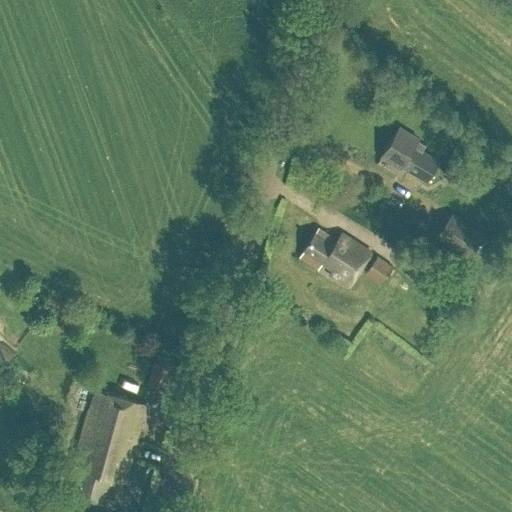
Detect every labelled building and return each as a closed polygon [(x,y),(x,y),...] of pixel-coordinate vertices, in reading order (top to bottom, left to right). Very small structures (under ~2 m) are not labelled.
[(426,180),(438,160),(413,145),(418,138),(397,125),(379,155),(400,168),(401,166),(426,180)] [(442,170),(448,176),(451,178),(448,181),(456,187),(470,169),(453,156),(442,170)] [(450,213),(435,236),(465,256),(480,234),(450,213)] [(317,227),(297,256),(317,270),(321,263),(332,271),(328,277),(345,289),(371,252),(343,233),(337,241),(317,227)] [(266,261),(314,296),(324,283),(276,248),(266,261)] [(364,272),(380,284),(393,266),(376,254),(364,272)] [(416,255),(403,272),(426,289),(438,272),(416,255)] [(154,361),(147,383),(162,388),(169,366),(154,361)] [(125,482),(132,456),(128,455),(132,443),(136,444),(148,404),(96,389),(66,491),(101,502),(108,478),(125,482)]
